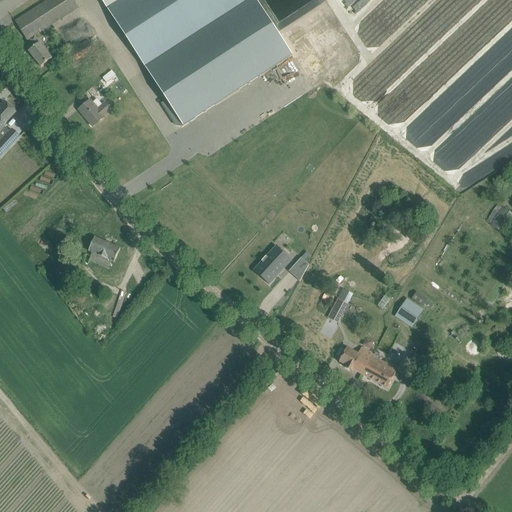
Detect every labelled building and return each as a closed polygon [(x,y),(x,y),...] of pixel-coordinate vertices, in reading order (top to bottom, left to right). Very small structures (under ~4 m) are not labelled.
[(73,0),(49,0),(16,22),(28,40),(29,39),(35,47),(29,52),(41,67),(52,59),(49,54),(42,46),(35,37),(54,25),(73,12),(79,8),(73,0)] [(101,0),(183,126),(292,55),(256,0),(101,0)] [(94,51),(89,41),(65,53),(70,63),(94,51)] [(103,79),(107,84),(112,80),(107,75),(103,79)] [(0,157),(19,137),(11,129),(9,132),(3,126),(15,112),(4,101),(0,105),(0,104),(0,157)] [(93,127),(101,121),(104,118),(103,116),(111,110),(106,103),(98,110),(91,101),(79,110),(79,111),(80,110),(86,119),(93,127)] [(486,221),(492,225),(491,226),(505,234),(511,222),(511,213),(497,204),(486,221)] [(89,252),(92,254),(91,257),(86,255),(83,262),(88,264),(89,261),(109,270),(112,263),(114,263),(116,258),(120,249),(95,238),(91,247),(89,252)] [(309,240),(304,251),(310,253),(314,243),(309,240)] [(292,261),(276,246),(254,271),(269,285),(292,261)] [(295,265),(305,273),(309,265),(302,258),(295,265)] [(423,307),(429,300),(417,292),(412,299),(423,307)] [(383,308),(389,299),(384,296),(378,306),(383,308)] [(328,319),(338,324),(349,304),(339,299),(328,319)] [(406,311),(401,308),(395,316),(400,320),(406,311)] [(378,361),(380,357),(362,347),(359,354),(347,348),(345,353),(340,362),(346,366),(345,367),(353,372),(354,370),(364,376),(388,389),(393,380),(399,367),(386,360),(384,365),(378,361)] [(443,367),(416,352),(408,367),(465,399),(472,387),(447,374),(452,364),(446,361),(443,367)] [(499,428),(488,422),(485,428),(495,434),(499,428)]
